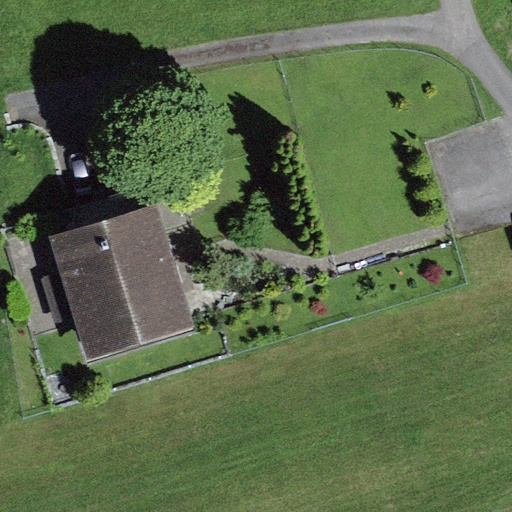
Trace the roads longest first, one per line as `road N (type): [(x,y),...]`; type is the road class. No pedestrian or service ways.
road 1 (track): [(465,47),(408,40),(40,97)]
road 2 (track): [(511,101),(465,47),(452,0)]
